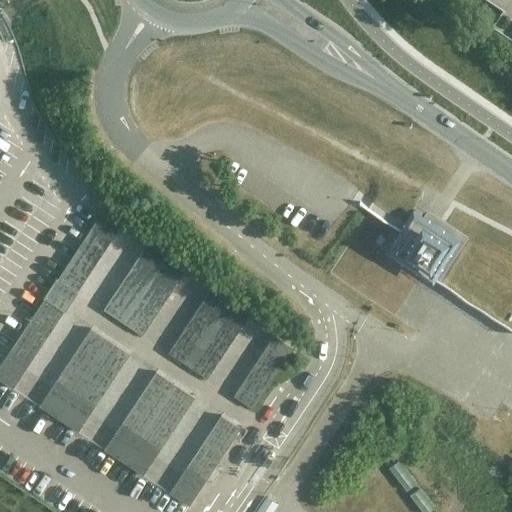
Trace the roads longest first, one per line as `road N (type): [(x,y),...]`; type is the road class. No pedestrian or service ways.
road 1 (unclassified): [(315,374),(329,348),(331,312),(140,154),(115,121),(110,74),(149,13)]
road 2 (primary): [(511,172),(367,76)]
road 3 (primary): [(234,9),(367,76)]
